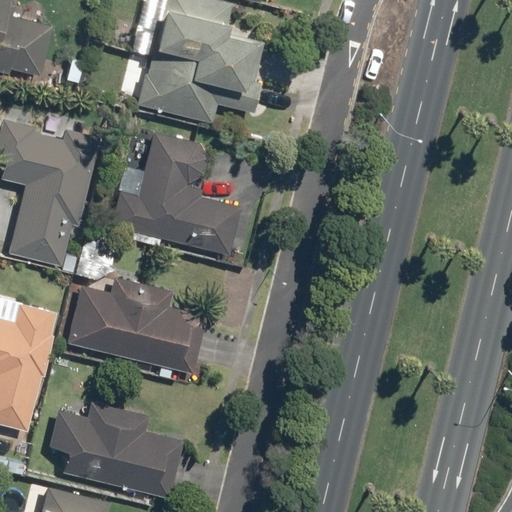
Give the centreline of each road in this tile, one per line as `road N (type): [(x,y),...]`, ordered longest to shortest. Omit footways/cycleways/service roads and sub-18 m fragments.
road 1 (residential): [(233,511),(364,0)]
road 2 (primary): [(317,511),(444,0)]
road 3 (primary): [(511,179),(432,511)]
